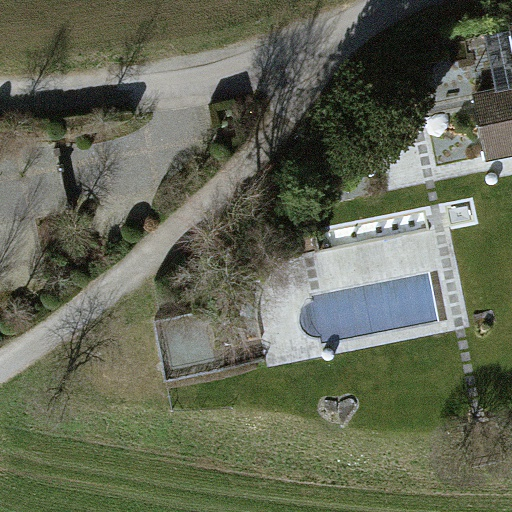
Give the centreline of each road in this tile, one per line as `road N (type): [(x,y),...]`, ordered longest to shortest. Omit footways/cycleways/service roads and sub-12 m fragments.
road 1 (track): [(425,0),(290,62),(0,92)]
road 2 (track): [(0,359),(188,213),(290,62)]
